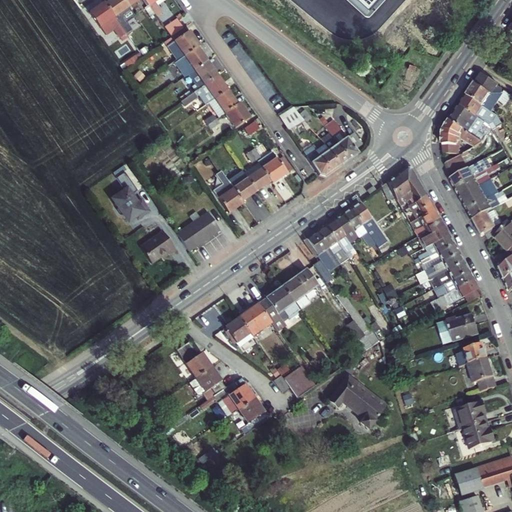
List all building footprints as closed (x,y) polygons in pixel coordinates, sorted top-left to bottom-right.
[(111,0),(105,5),(114,18),(128,8),(122,0),(111,0)] [(353,0),(369,14),(381,0),(353,0)] [(99,28),(100,27),(114,18),(105,5),(104,3),(89,13),(99,28)] [(153,3),(149,6),(154,14),(156,17),(161,14),(153,3)] [(149,6),(144,9),(150,17),(154,14),(149,6)] [(128,8),(114,18),(126,35),(130,32),(125,25),(136,18),(128,8)] [(126,35),(114,18),(100,27),(105,36),(114,30),(120,39),(126,35)] [(171,38),(184,29),(177,20),(164,29),(171,38)] [(171,38),(174,42),(168,46),(178,61),(197,48),(199,46),(189,31),(186,33),(184,29),(171,38)] [(161,73),(164,77),(170,73),(177,68),(184,78),(188,75),(207,62),(197,48),(178,61),(176,63),(167,69),(161,73)] [(128,69),(143,59),(139,53),(124,64),(128,69)] [(207,62),(188,75),(195,85),(198,90),(217,76),(207,62)] [(145,78),(139,72),(138,72),(137,72),(133,75),(134,76),(133,77),(140,84),(145,78)] [(498,101),(505,106),(511,96),(497,87),(498,85),(481,74),(474,85),(474,84),(466,96),(491,113),(498,101)] [(187,97),(190,102),(198,96),(205,106),(208,104),(227,90),(217,76),(198,90),(196,91),(187,97)] [(196,91),(193,87),(184,93),(187,97),(196,91)] [(227,90),(208,104),(218,118),(224,114),(237,105),(227,90)] [(484,122),(489,125),(493,123),(496,128),(502,125),(497,117),(491,113),(466,96),(460,106),(484,122)] [(192,104),(190,102),(187,97),(180,102),(185,109),(192,104)] [(237,105),(224,114),(235,129),(250,119),(239,104),(237,105)] [(477,133),(484,122),(460,106),(449,121),(481,142),(485,138),(477,133)] [(299,115),(293,107),(287,111),(297,125),(304,121),(299,115)] [(306,123),(311,119),(304,110),(299,115),(304,121),(306,123)] [(297,125),(287,111),(278,117),(288,131),(297,125)] [(208,126),(216,120),(213,116),(205,122),(208,126)] [(211,130),(219,124),(216,120),(208,126),(211,130)] [(355,149),(346,138),(333,121),(324,128),(337,145),(348,160),(358,153),(355,149)] [(442,145),(443,154),(457,155),(459,139),(473,148),(482,143),(481,142),(449,121),(444,130),(442,135),(442,145)] [(353,132),(346,138),(355,149),(362,144),(353,132)] [(336,145),(328,135),(321,141),(324,145),(340,166),(348,160),(337,145),(336,145)] [(312,147),(310,145),(308,147),(309,149),(303,153),(311,164),(319,176),(324,177),(330,173),(312,147)] [(324,145),(317,149),(314,146),(312,147),(330,173),(340,166),(324,145)] [(254,149),(250,152),(256,161),(260,158),(254,149)] [(256,161),(250,152),(246,155),(252,164),(256,161)] [(272,184),(287,174),(273,153),(258,163),(258,164),(271,182),(272,184)] [(468,169),(460,156),(445,164),(452,178),(468,169)] [(452,178),(449,180),(454,189),(491,168),(486,159),(468,169),(452,178)] [(271,182),(258,164),(244,174),(256,192),(271,182)] [(490,180),(488,175),(495,171),(493,167),(491,168),(454,189),(459,197),(479,186),(490,180)] [(113,174),(115,178),(124,172),(121,168),(113,174)] [(394,198),(397,203),(399,207),(406,202),(409,200),(412,204),(408,207),(410,210),(415,219),(434,209),(429,200),(423,190),(421,186),(411,169),(406,168),(405,169),(396,176),(387,182),(394,198)] [(232,178),(226,169),(221,172),(227,181),(232,178)] [(115,178),(124,190),(126,189),(130,195),(137,191),(124,172),(115,178)] [(227,181),(221,172),(217,175),(223,184),(227,181)] [(242,172),(228,182),(233,189),(242,202),(256,192),(244,174),(242,172)] [(233,189),(228,182),(227,181),(223,184),(224,185),(213,192),(228,214),(243,204),(242,202),(233,189)] [(394,198),(387,182),(381,187),(388,201),(394,198)] [(487,201),(485,197),(493,193),(495,196),(498,194),(494,187),(498,185),(496,183),(482,192),(462,203),(467,212),(487,201)] [(462,203),(482,192),(479,186),(459,197),(462,203)] [(136,203),(130,195),(126,189),(124,190),(112,199),(126,220),(134,214),(137,218),(148,211),(140,200),(136,203)] [(500,198),(505,195),(502,192),(498,194),(495,196),(487,201),(467,212),(472,221),(496,207),(503,203),(500,198)] [(381,246),(386,242),(359,202),(350,209),(374,244),(379,251),(382,248),(381,246)] [(493,238),(509,223),(507,220),(501,224),(494,211),(496,209),(496,207),(472,221),(481,236),(485,234),(489,241),(493,238)] [(374,244),(350,209),(342,215),(358,239),(361,237),(367,247),(370,245),(371,246),(374,244)] [(422,227),(439,218),(434,209),(415,219),(408,223),(414,232),(422,227)] [(189,252),(220,231),(208,213),(177,235),(189,252)] [(358,239),(342,215),(334,220),(350,244),(358,239)] [(427,236),(444,227),(439,218),(422,227),(427,236)] [(334,220),(325,227),(348,259),(349,260),(352,258),(348,252),(353,249),(350,244),(334,220)] [(511,254),(511,220),(509,223),(493,238),(510,256),(511,254)] [(348,259),(325,227),(317,232),(340,265),(348,259)] [(444,227),(427,236),(430,240),(432,245),(449,236),(444,227)] [(176,251),(163,232),(140,248),(151,264),(162,257),(167,254),(168,256),(169,256),(176,251)] [(317,232),(304,241),(316,257),(317,257),(320,261),(319,261),(313,266),(326,283),(332,279),(328,273),(340,265),(317,232)] [(437,254),(454,245),(449,236),(432,245),(424,249),(426,253),(418,257),(420,262),(437,254)] [(422,244),(430,240),(427,236),(421,239),(420,241),(422,244)] [(430,240),(422,244),(424,249),(432,245),(430,240)] [(441,262),(458,253),(454,245),(437,254),(420,262),(422,265),(429,262),(432,267),(441,262)] [(463,262),(458,253),(441,262),(432,267),(425,271),(429,280),(446,271),(463,262)] [(504,281),(511,274),(511,254),(510,256),(498,267),(504,281)] [(425,271),(432,267),(429,262),(422,265),(425,271)] [(451,280),(468,271),(463,262),(446,271),(429,280),(434,289),(451,280)] [(307,270),(282,287),(299,311),(301,310),(300,309),(308,304),(302,296),(317,286),(307,270)] [(429,280),(425,271),(420,274),(416,276),(420,285),(429,280)] [(456,289),(473,280),(468,271),(451,280),(434,289),(438,298),(456,289)] [(435,300),(440,310),(464,297),(477,290),(478,289),(473,280),(456,289),(438,298),(435,300)] [(299,311),(282,287),(258,304),(271,323),(275,329),(284,323),(289,320),(298,314),(297,312),(299,311)] [(389,290),(384,292),(387,299),(392,297),(389,290)] [(481,296),(477,290),(464,297),(467,303),(479,297),(481,296)] [(342,292),(335,296),(353,321),(346,326),(362,347),(355,352),(358,357),(379,342),(372,333),(368,327),(342,292)] [(387,304),(382,294),(378,296),(383,306),(387,304)] [(258,304),(239,318),(250,333),(252,337),(271,323),(258,304)] [(443,345),(479,334),(473,316),(457,321),(456,319),(437,324),(443,345)] [(224,328),(235,343),(250,333),(239,318),(224,328)] [(277,332),(286,326),(289,327),(291,325),(291,322),(289,320),(284,323),(275,329),(277,332)] [(380,329),(376,322),(368,327),(372,333),(375,332),(380,329)] [(392,331),(394,335),(403,330),(401,326),(392,331)] [(385,339),(380,329),(375,332),(380,342),(385,339)] [(250,333),(235,343),(239,348),(253,338),(253,337),(252,337),(250,333)] [(176,351),(195,378),(211,367),(201,353),(198,356),(188,342),(176,351)] [(487,359),(482,345),(465,350),(466,352),(470,364),(487,359)] [(470,364),(466,352),(456,355),(460,367),(467,365),(470,364)] [(481,392),(496,388),(487,359),(470,364),(467,365),(473,384),(478,382),(481,392)] [(225,388),(211,367),(195,378),(188,383),(197,394),(199,395),(205,402),(208,399),(213,396),(225,388)] [(315,386),(302,368),(284,381),(289,388),(297,400),(315,386)] [(284,381),(278,373),(275,375),(273,376),(276,380),(273,381),(282,393),(289,388),(284,381)] [(351,387),(355,382),(348,377),(344,382),(351,387)] [(119,382),(113,386),(116,390),(122,386),(119,382)] [(213,396),(227,417),(238,410),(254,398),(244,384),(238,389),(233,382),(225,388),(213,396)] [(385,406),(355,382),(351,387),(344,382),(328,402),(336,408),(341,402),(363,419),(360,423),(368,429),(385,406)] [(122,386),(116,390),(129,409),(135,405),(122,386)] [(268,420),(254,398),(238,410),(248,424),(241,429),(245,435),(268,420)] [(485,415),(487,414),(483,402),(455,411),(460,430),(463,429),(487,422),(485,415)] [(160,422),(152,416),(147,422),(155,428),(160,422)] [(470,450),(496,442),(492,429),(490,430),(487,422),(463,429),(470,450)] [(205,464),(217,455),(213,449),(198,460),(205,464)] [(511,459),(511,458),(454,476),(460,496),(482,489),(482,486),(506,478),(508,484),(509,484),(510,487),(511,485),(511,459)] [(462,511),(481,511),(477,496),(459,502),(462,511)]
